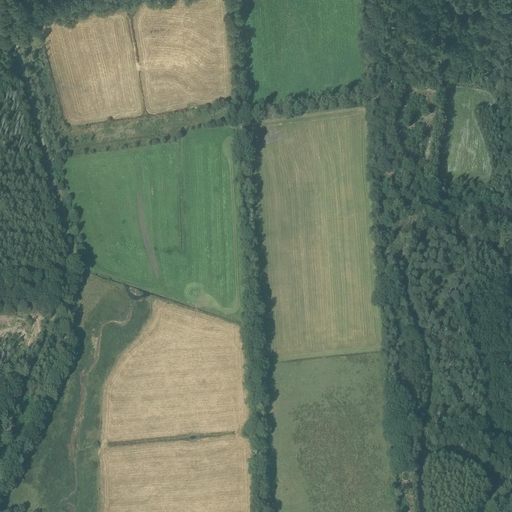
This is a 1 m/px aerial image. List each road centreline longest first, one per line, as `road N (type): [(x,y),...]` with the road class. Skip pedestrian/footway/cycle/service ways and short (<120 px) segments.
road 1 (track): [(234,0),(261,511)]
road 2 (track): [(8,16),(73,275)]
road 3 (track): [(73,275),(16,401),(8,465)]
road 4 (track): [(68,293),(64,347),(8,465)]
